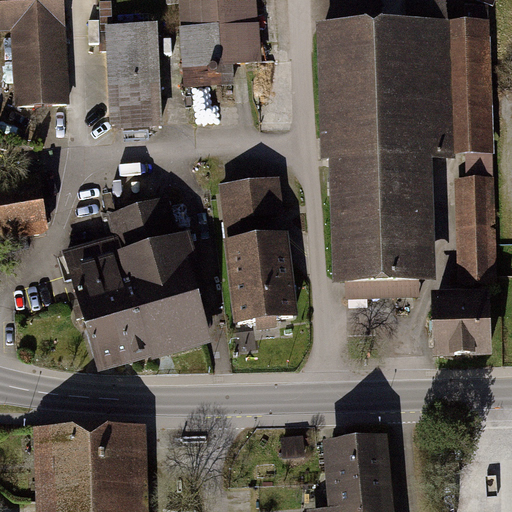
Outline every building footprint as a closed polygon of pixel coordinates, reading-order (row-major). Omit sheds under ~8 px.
[(61,0),(0,0),(0,31),(14,30),(18,109),(67,106),(61,0)] [(254,0),(167,0),(168,5),(182,4),(187,68),(259,63),(254,0)] [(163,127),(156,30),(113,33),(120,130),(163,127)] [(486,31),(318,34),(320,136),(334,136),(337,292),(434,290),(432,161),(489,160),(486,31)] [(511,146),(497,147),(500,236),(511,236),(511,146)] [(459,180),(461,286),(497,287),(495,179),(459,180)] [(277,180),(222,187),(238,324),(294,318),(277,180)] [(35,182),(0,186),(0,237),(43,231),(35,182)] [(117,240),(66,255),(98,369),(205,340),(167,203),(111,219),(117,240)] [(486,299),(435,301),(437,356),(489,354),(486,299)] [(138,511),(136,427),(35,429),(35,455),(46,455),(47,511),(138,511)] [(328,511),(393,511),(389,445),(324,449),(328,511)]
